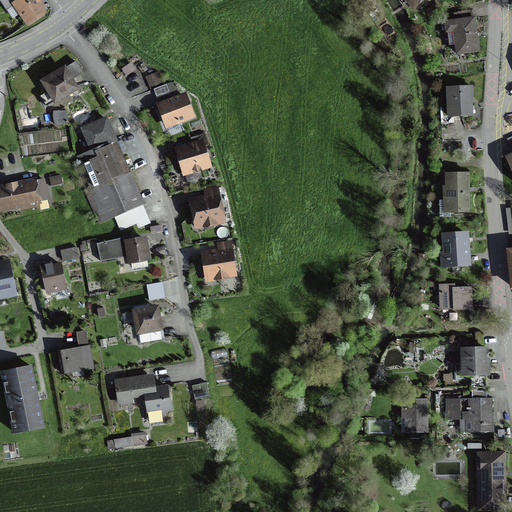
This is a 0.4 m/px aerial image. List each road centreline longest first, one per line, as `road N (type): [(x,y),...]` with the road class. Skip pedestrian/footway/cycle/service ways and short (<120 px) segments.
road 1 (residential): [(494,0),(489,133),(504,330)]
road 2 (unclassified): [(191,307),(151,150),(62,25)]
road 3 (residential): [(43,344),(23,256),(0,226)]
